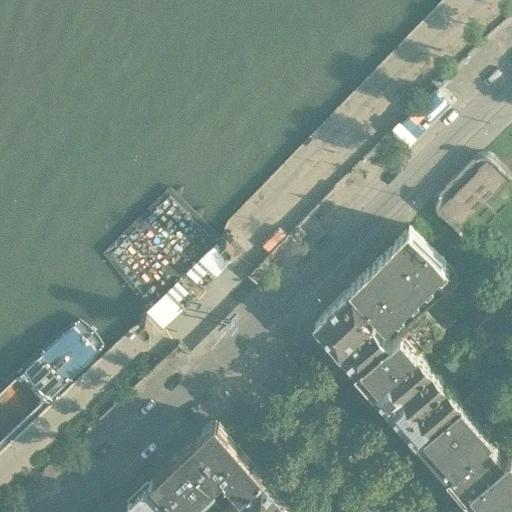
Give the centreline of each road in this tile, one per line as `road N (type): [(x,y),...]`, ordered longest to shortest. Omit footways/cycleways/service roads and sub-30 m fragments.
road 1 (residential): [(242,337),(511,78)]
road 2 (residential): [(58,511),(242,337)]
road 3 (residential): [(393,511),(242,337)]
